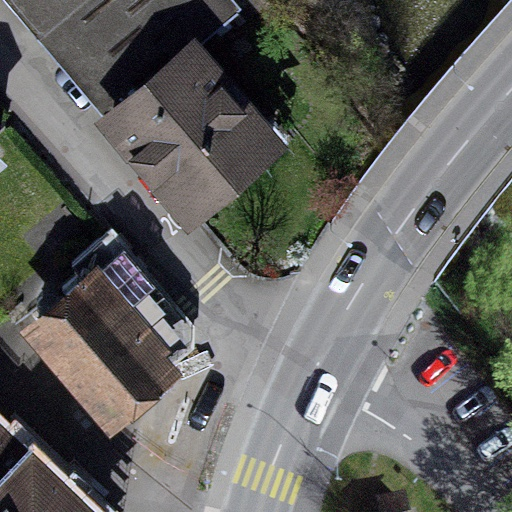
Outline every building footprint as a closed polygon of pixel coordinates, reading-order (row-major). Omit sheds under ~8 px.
[(304,157),(217,50),(258,18),(241,0),(9,0),(121,128),(208,235),(304,157)] [(107,234),(31,292),(116,403),(192,345),(107,234)] [(220,401),(165,380),(141,443),(195,464),(220,401)] [(0,511),(103,511),(36,449),(0,416),(0,511)] [(406,511),(404,501),(377,505),(377,511),(406,511)]
